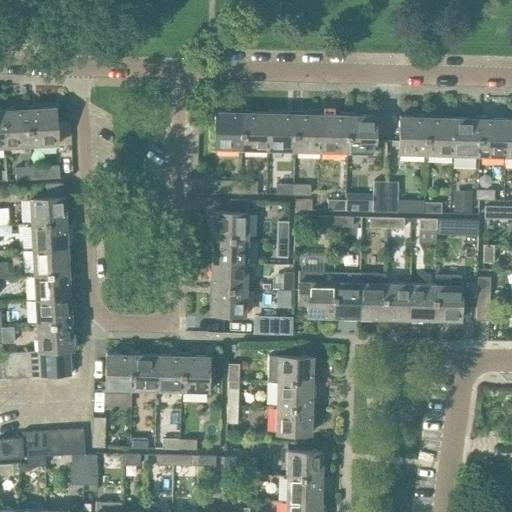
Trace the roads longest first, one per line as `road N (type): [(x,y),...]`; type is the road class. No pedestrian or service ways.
road 1 (residential): [(181,71),(175,297),(166,325),(111,326),(91,305),(79,68)]
road 2 (residential): [(181,71),(511,79)]
road 3 (residential): [(442,511),(462,386),(487,365),(511,366)]
